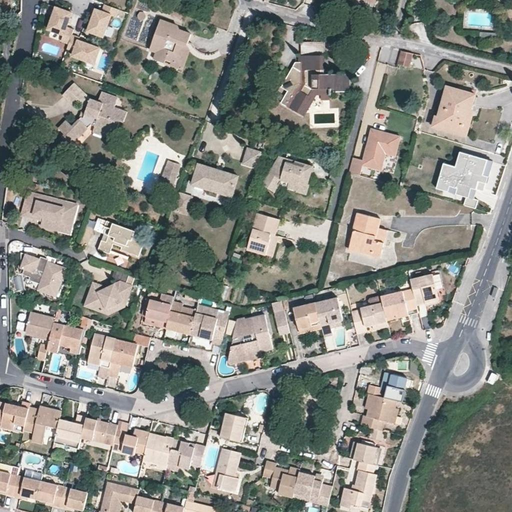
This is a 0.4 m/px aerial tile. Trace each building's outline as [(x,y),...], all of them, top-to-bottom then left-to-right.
[(374,3),(365,0),(348,0),(348,1),(372,9),(374,3)] [(120,10),(105,4),(103,12),(97,9),(94,16),(89,31),(105,37),(108,26),(112,15),(117,17),(120,10)] [(73,13),(57,8),(53,19),(49,30),(51,30),(63,34),(65,35),(63,42),(70,44),(73,35),(75,30),(68,27),(73,13)] [(147,15),(145,13),(143,13),(140,14),(139,16),(139,18),(139,20),(141,21),(143,21),(145,21),(146,20),(147,18),(147,15)] [(179,44),(187,47),(188,44),(192,35),(179,30),(177,27),(174,28),(172,28),(173,26),(161,21),(150,50),(157,53),(155,61),(165,65),(167,61),(176,64),(181,49),(177,48),(179,44)] [(113,28),(108,26),(105,37),(109,39),(113,28)] [(63,34),(51,30),(49,37),(61,41),(63,34)] [(102,48),(80,41),(81,38),(73,35),(70,44),(68,49),(76,52),(74,56),(84,60),(95,63),(96,64),(102,48)] [(325,75),(325,42),(301,42),(301,53),(301,63),(295,63),(281,88),(287,92),(285,97),(281,103),(288,107),(299,113),(312,90),(329,89),(329,92),(345,92),(345,75),(325,75)] [(190,53),(187,47),(179,44),(177,48),(181,49),(176,64),(167,61),(165,65),(183,71),(190,53)] [(382,49),(379,60),(387,62),(390,50),(382,49)] [(415,55),(403,52),(400,65),(411,68),(415,55)] [(95,63),(84,60),(83,64),(94,68),(95,63)] [(75,106),(80,101),(86,94),(75,83),(63,96),(75,106)] [(476,95),(446,87),(436,125),(465,133),(474,102),(476,95)] [(329,95),(329,92),(329,89),(312,90),(299,113),(305,117),(317,96),(329,95)] [(113,119),(117,108),(115,108),(119,98),(102,92),(98,101),(91,99),(88,108),(84,118),(82,117),(73,126),(67,121),(59,129),(65,135),(63,137),(72,145),(92,125),(95,126),(115,134),(120,121),(113,119)] [(285,97),(277,92),(274,99),(281,103),(285,97)] [(88,108),(91,99),(86,94),(80,101),(88,108)] [(127,112),(117,108),(113,119),(120,121),(124,122),(127,112)] [(113,140),(115,134),(95,126),(93,133),(113,140)] [(353,157),(349,172),(359,175),(362,165),(381,170),(385,153),(395,155),(400,136),(371,128),(367,145),(371,146),(370,150),(366,149),(363,160),(353,157)] [(257,169),(262,153),(248,149),(243,165),(257,169)] [(464,205),(475,208),(478,199),(473,198),(476,188),(477,185),(483,187),(485,182),(486,182),(493,161),(460,151),(456,166),(444,163),(437,188),(466,197),(464,205)] [(300,183),(308,186),(312,172),(313,166),(280,157),(263,185),(276,193),(281,184),(283,180),(300,186),(300,183)] [(163,178),(175,182),(182,165),(169,161),(163,178)] [(215,170),(199,165),(193,185),(206,189),(207,187),(220,191),(219,193),(233,198),(239,177),(223,172),(223,175),(214,172),(215,170)] [(172,192),(175,182),(163,178),(160,187),(172,192)] [(309,186),(308,186),(300,183),(300,186),(283,180),(281,184),(298,190),(298,192),(307,195),(309,186)] [(76,206),(27,193),(25,199),(22,213),(33,216),(33,214),(43,217),(42,221),(41,226),(59,231),(61,223),(71,225),(76,206)] [(192,199),(180,195),(175,213),(187,216),(192,199)] [(33,214),(33,216),(22,213),(21,216),(42,221),(43,217),(33,214)] [(272,235),(276,236),(278,228),(280,219),(258,213),(248,250),(267,255),(272,235)] [(376,241),(379,228),(381,220),(358,213),(349,250),(372,256),(373,251),(382,254),(385,243),(376,241)] [(108,222),(99,220),(96,228),(105,231),(108,222)] [(69,233),(71,225),(61,223),(59,231),(69,233)] [(137,233),(114,225),(110,237),(108,243),(103,241),(99,251),(111,255),(112,252),(130,258),(131,255),(140,259),(146,243),(135,239),(137,233)] [(388,231),(379,228),(376,241),(385,243),(386,236),(388,231)] [(280,237),(276,236),(272,235),(267,255),(274,257),(280,237)] [(29,256),(22,253),(22,269),(21,274),(24,275),(24,276),(31,278),(30,282),(41,285),(38,292),(58,299),(68,269),(50,263),(41,260),(29,256)] [(130,276),(116,271),(113,280),(121,283),(127,285),(130,276)] [(413,289),(417,306),(429,303),(440,301),(433,275),(411,280),(413,289)] [(133,287),(136,279),(130,276),(127,285),(121,283),(108,289),(95,284),(86,307),(109,315),(126,308),(134,288),(133,287)] [(409,312),(418,310),(417,306),(413,289),(404,292),(409,312)] [(409,314),(409,312),(404,292),(382,297),(384,303),(388,319),(409,314)] [(174,297),(161,294),(159,302),(172,305),(174,297)] [(323,329),(325,337),(329,336),(333,335),(331,327),(330,322),(335,321),(335,322),(343,321),(338,298),(317,303),(323,329)] [(147,318),(151,300),(146,299),(142,317),(147,318)] [(162,328),(166,329),(172,305),(159,302),(151,300),(147,318),(160,321),(158,327),(162,328)] [(181,333),(191,335),(196,314),(197,310),(183,307),(184,305),(173,302),(172,305),(166,329),(181,333)] [(313,331),(323,329),(317,303),(295,309),(300,330),(312,328),(313,331)] [(362,310),(352,312),(357,334),(367,331),(366,327),(372,326),(388,322),(388,319),(384,303),(361,309),(362,310)] [(219,311),(198,306),(197,310),(196,314),(218,319),(220,314),(220,311),(219,311)] [(281,336),(291,334),(285,311),(275,313),(281,336)] [(50,342),(55,323),(56,319),(32,313),(27,333),(39,336),(38,339),(50,342)] [(223,341),(230,316),(220,314),(218,319),(196,314),(191,335),(207,339),(214,341),(214,338),(223,341)] [(388,322),(388,323),(404,319),(410,318),(409,314),(388,319),(388,322)] [(265,315),(254,318),(262,352),(271,349),(274,349),(265,315)] [(145,324),(158,327),(160,321),(147,318),(145,324)] [(262,352),(254,318),(246,319),(245,318),(238,319),(229,363),(232,365),(248,361),(263,358),(262,352)] [(380,328),(389,326),(388,323),(388,322),(372,326),(373,330),(380,328)] [(49,346),(48,351),(58,354),(60,346),(71,348),(70,353),(73,354),(77,355),(83,331),(55,323),(50,342),(49,346)] [(110,369),(117,340),(96,335),(88,364),(100,367),(110,369)] [(151,339),(136,335),(134,343),(149,346),(151,339)] [(223,341),(214,338),(214,341),(213,345),(222,348),(223,341)] [(110,369),(108,378),(117,380),(121,365),(127,366),(134,368),(140,346),(117,340),(110,369)] [(38,360),(45,362),(48,351),(49,346),(42,344),(38,360)] [(396,400),(401,401),(407,378),(392,373),(388,390),(386,397),(396,400)] [(369,384),(367,393),(369,393),(372,394),(380,396),(382,387),(369,384)] [(364,415),(361,425),(372,427),(381,430),(383,420),(390,422),(394,407),(396,400),(386,397),(380,396),(372,394),(368,410),(367,416),(364,415)] [(30,404),(31,402),(26,401),(23,401),(21,407),(6,403),(1,422),(0,426),(13,429),(15,423),(25,425),(30,404)] [(43,407),(30,404),(25,425),(24,430),(34,432),(32,442),(43,444),(48,425),(58,428),(60,419),(63,409),(53,406),(48,405),(47,408),(43,407)] [(227,412),(221,437),(243,442),(249,418),(238,415),(227,412)] [(60,419),(58,428),(54,442),(79,448),(82,435),(86,417),(77,415),(76,420),(75,423),(60,419)] [(87,416),(86,417),(82,435),(94,438),(94,439),(113,444),(115,436),(118,424),(110,422),(109,423),(102,421),(98,420),(98,419),(87,416)] [(382,440),(384,430),(381,430),(372,427),(370,437),(382,440)] [(113,444),(112,449),(135,454),(136,451),(144,454),(149,436),(134,432),(133,436),(131,436),(127,435),(126,438),(115,436),(113,444)] [(144,454),(143,460),(157,464),(167,466),(168,462),(174,439),(166,436),(166,437),(158,435),(150,433),(149,436),(144,454)] [(191,464),(201,466),(206,446),(196,443),(196,444),(195,447),(189,445),(190,443),(185,441),(174,439),(168,462),(190,468),(191,464)] [(352,450),(350,458),(354,459),(358,442),(354,441),(352,450)] [(358,442),(354,459),(360,460),(372,464),(377,447),(358,442)] [(220,473),(216,487),(235,491),(239,478),(234,477),(238,460),(240,452),(222,448),(216,472),(220,473)] [(266,460),(263,475),(272,477),(270,484),(269,486),(279,488),(278,493),(293,497),(294,495),(294,492),(300,471),(300,470),(290,468),(289,471),(288,474),(284,473),(285,470),(280,469),(276,468),(277,463),(266,460)] [(372,464),(360,460),(357,470),(359,470),(357,477),(354,489),(345,487),(341,501),(361,506),(363,499),(371,501),(377,474),(374,473),(376,465),(372,464)] [(190,468),(168,462),(167,466),(167,467),(178,470),(178,468),(190,471),(190,468)] [(43,473),(26,469),(24,477),(41,481),(43,473)] [(13,495),(18,475),(0,471),(0,489),(7,491),(6,494),(13,495)] [(314,475),(300,471),(294,492),(310,496),(309,499),(318,501),(322,483),(323,477),(314,475)] [(24,477),(18,475),(13,495),(20,497),(21,494),(28,496),(37,498),(41,481),(24,477)] [(64,486),(41,481),(37,498),(47,501),(54,502),(53,505),(59,507),(64,486)] [(101,510),(107,511),(116,511),(119,500),(123,501),(135,504),(138,496),(140,488),(108,481),(101,510)] [(328,503),(332,486),(322,483),(318,501),(328,503)] [(88,492),(64,486),(59,507),(67,509),(68,506),(75,507),(84,509),(84,506),(88,492)] [(158,511),(161,501),(138,496),(135,504),(133,511),(158,511)] [(216,511),(217,508),(186,500),(185,507),(183,511),(216,511)] [(183,511),(185,507),(161,501),(158,511),(183,511)] [(361,506),(341,501),(340,504),(360,509),(361,506)]
